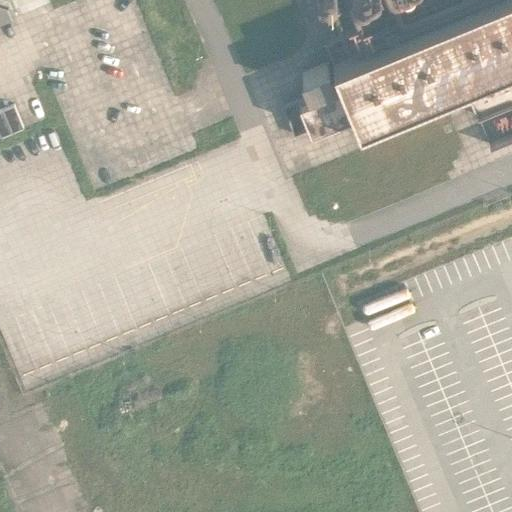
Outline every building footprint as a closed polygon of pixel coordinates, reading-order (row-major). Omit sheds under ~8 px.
[(3,0),(0,0),(0,22),(11,18),(3,0)] [(101,45),(139,30),(126,0),(96,0),(85,5),(101,45)] [(336,82),(297,98),(297,99),(308,126),(309,127),(352,109),(357,122),(461,79),(475,114),(476,114),(511,99),(511,0),(420,0),(324,40),(341,80),(336,82)] [(300,72),(307,89),(333,78),(326,61),(300,72)] [(0,134),(24,124),(15,101),(0,106),(0,134)] [(511,240),(379,280),(460,281),(481,275),(483,275),(488,290),(488,258),(495,281),(511,281),(511,240)] [(0,328),(18,374),(38,365),(34,365),(252,280),(2,277),(0,277),(0,284),(1,284),(1,304),(0,304),(0,328)]
